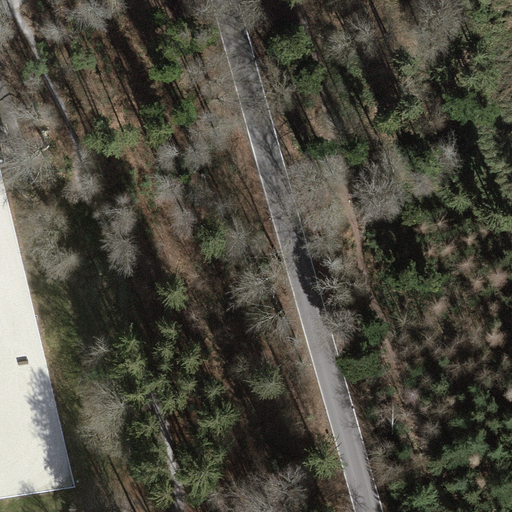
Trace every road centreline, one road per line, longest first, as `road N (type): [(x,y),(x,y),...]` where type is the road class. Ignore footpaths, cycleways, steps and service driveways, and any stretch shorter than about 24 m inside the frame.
road 1 (tertiary): [(369,511),(227,0)]
road 2 (track): [(117,511),(16,158)]
